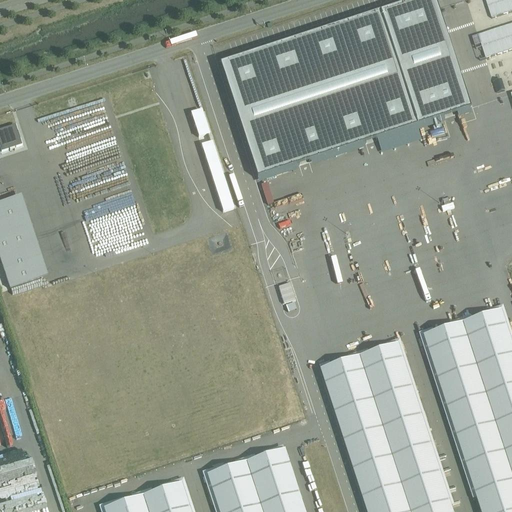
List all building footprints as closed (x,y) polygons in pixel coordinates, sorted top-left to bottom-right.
[(434,0),(419,0),(219,65),(257,180),(471,111),(434,0)] [(511,17),(476,29),(483,52),(511,42),(511,0),(485,0),(489,12),(511,4),(511,17)] [(203,112),(192,115),(199,137),(210,133),(203,112)] [(511,511),(511,343),(501,310),(418,337),(474,511),(511,511)] [(451,511),(398,346),(315,373),(359,511),(451,511)] [(303,511),(281,441),(198,468),(212,511),(303,511)]
